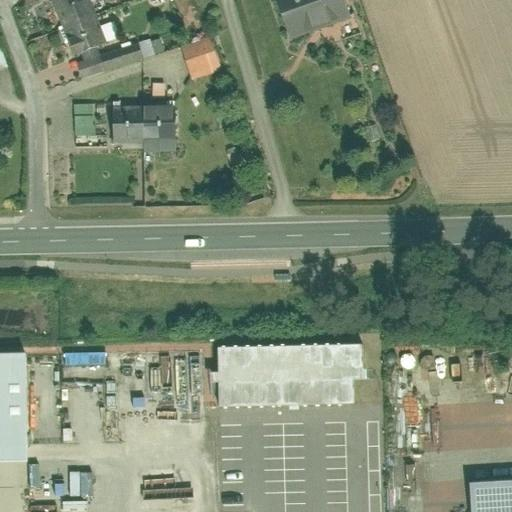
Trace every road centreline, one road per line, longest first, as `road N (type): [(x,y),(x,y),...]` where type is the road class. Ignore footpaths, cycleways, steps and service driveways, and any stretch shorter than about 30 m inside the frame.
road 1 (secondary): [(511,229),(40,241)]
road 2 (residential): [(0,4),(36,121),(40,241)]
